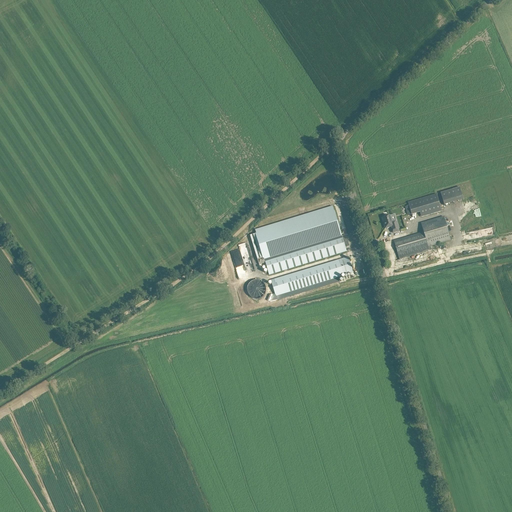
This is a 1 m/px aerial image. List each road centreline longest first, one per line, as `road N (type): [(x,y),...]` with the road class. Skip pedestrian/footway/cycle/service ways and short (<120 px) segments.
road 1 (unclassified): [(450,511),(338,143),(490,0)]
road 2 (track): [(0,391),(212,257),(338,143)]
